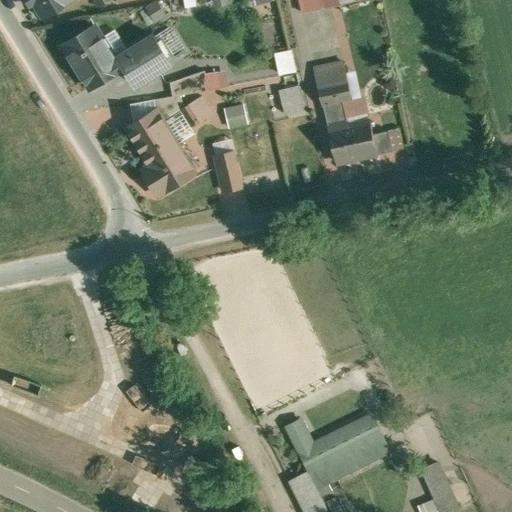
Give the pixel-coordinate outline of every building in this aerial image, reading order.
[(26,0),(29,4),(32,2),(41,16),(66,0),(26,0)] [(297,0),(300,13),(361,0),(297,0)] [(158,1),(148,7),(156,21),(166,14),(158,1)] [(116,59),(96,25),(65,44),(91,88),(122,69),(129,71),(138,85),(172,64),(155,35),(116,59)] [(375,47),(352,52),(355,66),(378,61),(375,47)] [(277,74),(295,72),(292,50),(274,52),(277,74)] [(345,62),(316,68),(325,106),(345,102),(354,100),(345,62)] [(206,70),(172,82),(174,96),(179,95),(210,90),(207,73),(206,70)] [(218,71),(207,73),(210,90),(221,88),(218,71)] [(284,114),(305,109),(299,84),(278,89),(284,114)] [(174,96),(156,99),(158,110),(165,121),(182,111),(181,110),(183,108),(179,95),(174,96)] [(203,96),(183,108),(181,110),(182,111),(191,127),(214,113),(203,96)] [(129,104),(131,114),(156,108),(154,98),(129,104)] [(345,102),(325,106),(329,123),(349,119),(345,102)] [(244,105),(226,109),(230,127),(249,123),(244,105)] [(158,110),(129,128),(153,166),(145,171),(160,194),(196,172),(165,121),(158,110)] [(371,120),(350,125),(349,119),(329,123),(338,162),(379,153),(374,133),(371,120)] [(390,130),(374,133),(379,153),(379,154),(395,150),(390,130)] [(236,151),(217,156),(225,191),(245,186),(236,151)] [(375,416),(313,447),(300,419),(287,425),(318,487),(391,450),(375,416)] [(439,462),(423,469),(442,511),(452,511),(460,509),(439,462)]
